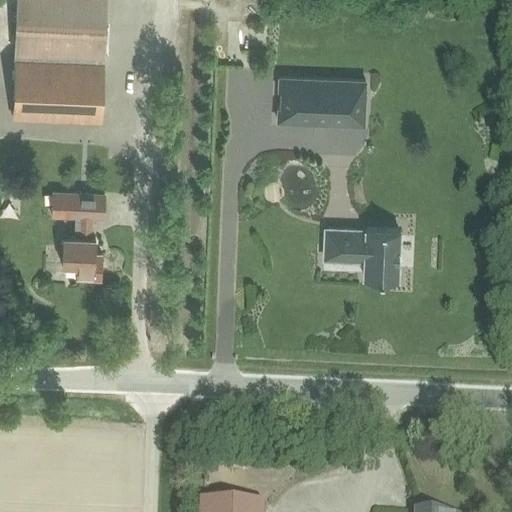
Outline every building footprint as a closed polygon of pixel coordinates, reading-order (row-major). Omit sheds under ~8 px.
[(100,121),(103,55),(105,0),(17,0),(15,51),(12,117),(100,121)] [(363,125),(365,81),(279,77),(277,121),(363,125)] [(91,237),(92,221),(92,218),(104,219),(105,192),(71,191),(70,217),(75,217),(74,236),(62,236),(61,265),(76,265),(76,278),(100,279),(101,254),(94,253),(95,237),(91,237)] [(55,199),(55,210),(69,210),(68,198),(55,199)] [(396,280),(398,230),(366,228),(366,231),(325,229),(324,259),(364,261),(364,278),(396,280)]
